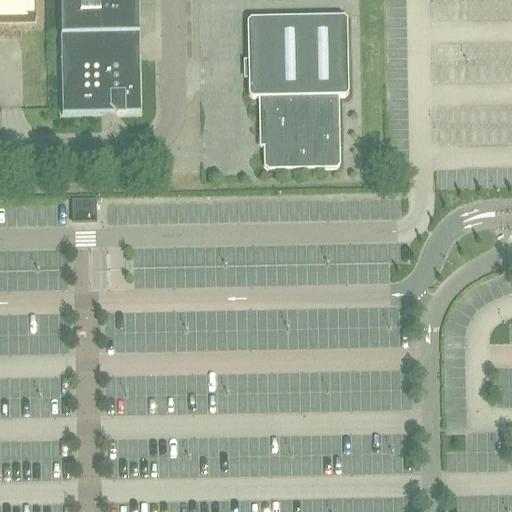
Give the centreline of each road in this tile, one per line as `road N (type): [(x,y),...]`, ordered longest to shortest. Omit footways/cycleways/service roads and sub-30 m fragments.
road 1 (residential): [(170,0),(173,104),(161,135),(140,152)]
road 2 (residential): [(140,152),(0,153)]
